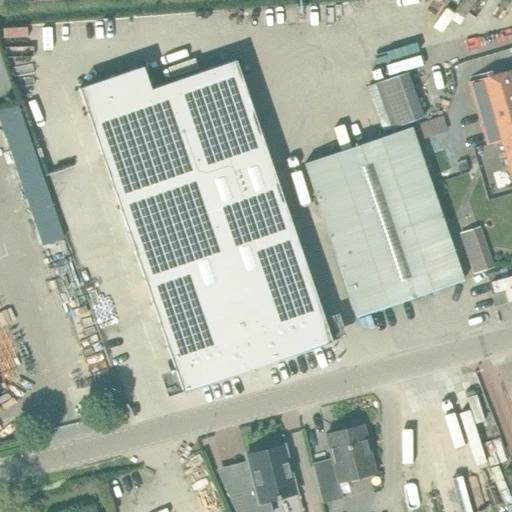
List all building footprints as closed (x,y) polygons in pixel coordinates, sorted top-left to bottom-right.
[(142,66),(79,88),(182,392),(331,341),(326,326),(235,60),(150,89),(142,66)] [(511,69),(468,82),(487,145),(501,141),(511,177),(511,69)] [(375,84),(391,128),(422,118),(406,73),(375,84)] [(304,163),(350,297),(356,316),(463,280),(411,127),(304,163)] [(478,227),(460,233),(474,273),(492,267),(478,227)] [(487,276),(489,285),(494,305),(511,299),(511,275),(500,279),(498,273),(487,276)] [(363,424),(358,425),(357,422),(334,428),(335,431),(325,434),(331,458),(311,463),(322,503),(343,498),(338,482),(375,473),(363,424)] [(246,454),(252,478),(225,484),(237,511),(270,511),(267,500),(296,493),(284,444),(272,447),(271,445),(272,445),(271,444),(257,447),(257,449),(258,449),(258,451),(246,454)]
